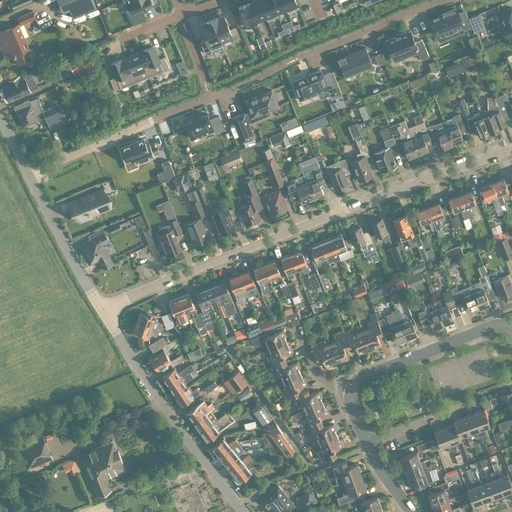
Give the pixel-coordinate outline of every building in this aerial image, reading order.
[(57,0),(62,11),(69,8),(72,15),(95,6),(92,0),(57,0)] [(121,0),(127,13),(132,23),(145,18),(141,8),(150,4),(148,0),(121,0)] [(255,19),(265,15),(258,0),(250,0),(248,1),(255,19)] [(270,0),(258,0),(265,15),(266,20),(277,15),(275,11),(270,0)] [(270,0),(275,11),(285,7),(282,0),(270,0)] [(282,0),(285,7),(286,11),(297,7),(294,0),(282,0)] [(241,23),(244,22),(246,28),(257,23),(255,19),(248,1),(237,5),(241,14),(238,15),(241,23)] [(511,9),(511,6),(498,11),(503,22),(501,23),(507,36),(511,34),(511,9)] [(471,26),(467,17),(466,14),(458,17),(455,8),(429,18),(433,27),(434,30),(437,35),(448,31),(452,30),(452,29),(461,25),(463,30),(471,26)] [(35,17),(32,10),(17,16),(20,23),(35,17)] [(471,26),(473,31),(484,27),(478,12),(467,17),(471,26)] [(231,36),(233,40),(239,37),(234,26),(228,28),(222,13),(216,16),(216,15),(210,18),(220,40),(231,36)] [(205,20),(199,23),(205,38),(199,40),(204,52),(222,44),(220,40),(210,18),(205,20)] [(17,23),(0,30),(0,45),(5,57),(12,54),(13,55),(17,64),(26,60),(22,50),(25,48),(21,39),(23,38),(17,23)] [(394,34),(394,35),(394,36),(393,36),(385,40),(384,40),(391,55),(402,51),(405,56),(417,51),(419,58),(428,55),(421,38),(414,41),(413,41),(413,40),(409,30),(408,30),(399,34),(399,33),(398,33),(398,34),(395,36),(394,34)] [(148,76),(168,67),(164,56),(158,58),(152,45),(142,49),(143,49),(138,51),(148,76)] [(343,54),(336,57),(344,77),(352,74),(350,69),(370,61),(364,46),(343,54)] [(90,61),(86,50),(67,57),(72,69),(90,61)] [(124,57),(134,81),(148,76),(138,51),(124,57)] [(377,64),(383,62),(379,51),(373,54),(377,64)] [(479,56),(481,62),(488,60),(485,53),(479,56)] [(115,75),(109,78),(113,89),(134,81),(124,57),(120,59),(119,58),(110,62),(115,75)] [(427,62),(430,70),(436,67),(433,60),(427,62)] [(455,62),(444,66),(447,73),(452,71),(453,74),(459,71),(455,62)] [(35,83),(30,72),(29,69),(21,72),(22,75),(19,77),(17,74),(8,78),(9,81),(0,84),(0,85),(5,97),(35,83)] [(303,77),(292,81),(300,100),(327,88),(331,98),(341,94),(331,71),(322,75),(319,70),(310,74),(309,72),(302,75),(303,77)] [(416,85),(413,78),(408,80),(411,87),(416,85)] [(101,85),(92,89),(96,99),(106,95),(101,85)] [(243,112),(232,116),(242,141),(242,140),(253,136),(247,122),(245,116),(251,114),(251,116),(268,109),(276,106),(277,105),(271,88),(244,99),(249,111),(244,113),(243,112)] [(502,92),(493,96),(497,106),(502,118),(510,115),(509,112),(510,111),(502,92)] [(23,101),(13,105),(22,126),(41,117),(45,115),(50,127),(67,119),(59,102),(42,109),(36,96),(28,99),(28,98),(23,101)] [(483,116),(489,131),(499,127),(498,125),(504,123),(502,118),(497,106),(493,96),(486,96),(487,107),(480,110),(483,116)] [(462,97),(456,100),(462,114),(468,111),(462,97)] [(369,116),(363,103),(357,106),(362,119),(369,116)] [(471,116),(465,118),(470,131),(476,129),(478,135),(489,131),(483,116),(480,110),(472,113),(473,115),(471,116)] [(211,128),(212,127),(214,131),(223,128),(217,114),(209,118),(207,113),(206,112),(205,113),(198,116),(192,118),(185,121),(184,121),(184,123),(190,135),(189,135),(190,137),(191,136),(211,128)] [(407,127),(410,135),(418,153),(428,149),(425,143),(431,141),(428,135),(428,133),(426,128),(425,125),(419,112),(415,114),(412,116),(416,124),(407,127)] [(452,116),(443,119),(446,126),(453,143),(463,139),(459,130),(464,128),(459,114),(458,112),(452,115),(452,116)] [(324,114),(301,123),(304,131),(327,122),(324,114)] [(294,116),(287,119),(290,126),(297,123),(294,116)] [(408,157),(418,153),(410,135),(407,127),(404,119),(388,125),(392,135),(393,138),(399,136),(400,139),(408,157)] [(446,126),(443,119),(434,123),(433,122),(427,125),(429,129),(433,140),(435,144),(440,142),(442,147),(453,143),(446,126)] [(356,121),(347,125),(352,138),(354,137),(356,142),(360,151),(357,152),(357,153),(356,153),(355,154),(355,155),(355,156),(356,158),(350,160),(358,179),(371,174),(368,166),(366,161),(372,159),(367,148),(361,134),(356,121)] [(330,124),(325,126),(330,137),(334,135),(330,124)] [(388,125),(379,129),(383,139),(384,138),(392,135),(388,125)] [(277,134),(269,137),(272,144),(280,141),(277,134)] [(398,149),(393,138),(392,135),(384,138),(383,139),(382,139),(385,147),(373,152),(380,170),(395,164),(392,156),(390,152),(398,149)] [(143,138),(120,147),(125,160),(133,157),(135,161),(153,155),(148,142),(145,144),(143,138)] [(269,147),(261,150),(265,159),(264,159),(265,162),(267,167),(267,168),(274,186),(283,182),(280,176),(276,165),(273,156),(269,147)] [(231,152),(235,161),(240,159),(237,150),(231,152)] [(306,180),(312,197),(323,193),(320,186),(325,183),(321,172),(316,161),(316,160),(314,156),(298,162),(301,170),(303,173),(306,180)] [(322,158),(316,161),(321,172),(326,169),(327,171),(333,187),(347,182),(344,173),(349,171),(343,157),(336,160),(336,161),(325,165),(322,158)] [(163,169),(166,176),(173,173),(167,158),(160,161),(163,169)] [(211,160),(202,164),(208,180),(218,176),(211,160)] [(182,174),(182,173),(170,178),(175,190),(190,184),(185,172),(182,174)] [(302,201),(312,197),(306,180),(303,173),(289,179),(290,182),(285,184),(291,198),(299,194),(302,201)] [(238,206),(245,224),(259,218),(255,208),(261,205),(256,192),(250,177),(242,180),(248,193),(242,195),(245,203),(238,206)] [(503,177),(491,181),(496,193),(497,198),(500,204),(504,202),(500,192),(507,189),(503,177)] [(491,181),(480,185),(484,198),(490,195),(494,206),(500,204),(497,198),(496,193),(491,181)] [(201,185),(194,188),(198,198),(199,199),(200,203),(207,200),(201,185)] [(78,218),(78,219),(88,215),(90,220),(101,215),(99,211),(109,206),(101,187),(70,200),(71,201),(72,200),(75,206),(74,206),(73,207),(74,208),(78,218)] [(194,188),(190,189),(194,200),(190,201),(196,216),(204,213),(203,209),(200,203),(199,199),(198,198),(194,188)] [(262,205),(266,204),(270,214),(286,207),(278,188),(262,195),(263,196),(259,197),(262,205)] [(463,205),(467,217),(471,215),(467,204),(474,202),(475,201),(470,189),(459,193),(463,205)] [(452,210),(459,207),(463,218),(467,217),(463,205),(459,193),(447,198),(450,205),(452,210)] [(161,226),(159,227),(158,228),(157,230),(157,232),(157,234),(165,254),(179,248),(173,234),(181,231),(175,218),(168,199),(157,204),(158,207),(162,206),(169,223),(165,224),(161,226)] [(431,218),(435,229),(440,227),(438,222),(439,221),(437,215),(442,213),(446,212),(444,205),(440,206),(438,201),(427,205),(431,218)] [(224,204),(210,210),(213,218),(219,232),(234,226),(230,217),(236,215),(232,206),(226,209),(224,204)] [(427,219),(431,230),(435,229),(431,218),(427,205),(415,210),(419,222),(427,219)] [(140,225),(148,245),(154,242),(142,212),(132,216),(136,226),(140,225)] [(413,234),(409,224),(408,224),(404,214),(392,219),(399,234),(400,239),(406,237),(407,241),(414,245),(416,244),(421,258),(427,256),(427,255),(426,254),(424,249),(420,237),(414,240),(412,234),(413,234)] [(381,217),(370,221),(375,235),(381,233),(383,240),(389,238),(381,217)] [(458,217),(450,220),(453,227),(461,224),(458,217)] [(184,223),(189,236),(191,235),(194,243),(209,237),(201,218),(195,221),(194,219),(184,223)] [(108,227),(110,233),(121,228),(118,222),(108,227)] [(359,242),(362,248),(365,255),(370,253),(372,260),(379,258),(372,241),(366,243),(359,225),(355,227),(354,225),(353,225),(349,227),(349,228),(349,229),(348,229),(354,244),(359,242)] [(101,227),(95,230),(95,231),(87,235),(89,238),(79,244),(89,263),(98,259),(102,267),(112,263),(107,254),(102,243),(108,240),(101,227)] [(500,231),(493,233),(496,239),(502,236),(501,233),(500,231)] [(340,232),(330,236),(336,252),(346,248),(345,246),(349,245),(346,236),(342,237),(340,232)] [(336,252),(330,236),(320,240),(326,256),(328,261),(332,259),(333,261),(338,259),(336,252)] [(511,253),(505,237),(497,240),(504,258),(505,257),(511,254),(511,253)] [(328,261),(326,256),(320,240),(309,244),(313,254),(310,255),(315,267),(328,262),(328,261)] [(397,242),(388,246),(395,262),(403,258),(397,242)] [(444,250),(447,258),(462,252),(459,244),(444,250)] [(490,244),(478,248),(481,255),(492,250),(490,244)] [(430,247),(424,249),(426,254),(427,255),(432,253),(430,247)] [(300,266),(303,272),(308,270),(300,248),(290,252),(296,268),(300,266)] [(290,252),(279,256),(286,272),(288,278),(293,276),(291,269),(296,268),(290,252)] [(273,288),(272,284),(278,281),(283,294),(289,292),(285,282),(283,279),(281,279),(273,258),(263,263),(269,278),(273,288)] [(263,263),(253,267),(261,287),(262,292),(273,288),(269,278),(263,263)] [(258,295),(248,268),(238,272),(244,287),(246,293),(248,299),(258,295)] [(502,295),(503,297),(511,294),(511,292),(511,291),(511,287),(506,273),(497,277),(495,270),(486,273),(489,281),(493,279),(499,296),(502,295)] [(231,275),(227,277),(236,297),(237,302),(242,300),(241,295),(246,293),(244,287),(238,272),(237,273),(237,272),(235,271),(232,273),(231,274),(231,275)] [(306,274),(312,288),(317,286),(319,285),(314,271),(306,274)] [(318,274),(323,289),(331,286),(325,271),(318,274)] [(415,282),(412,274),(404,277),(408,285),(415,282)] [(489,287),(484,274),(478,276),(479,280),(469,284),(478,307),(488,303),(483,290),(489,287)] [(223,278),(213,282),(219,297),(224,295),(226,301),(231,299),(223,278)] [(292,280),(285,282),(289,292),(290,296),(297,294),(292,280)] [(226,314),(219,297),(213,282),(203,286),(209,301),(215,299),(221,316),(226,314)] [(457,290),(455,285),(449,287),(449,289),(455,303),(464,300),(468,311),(478,307),(469,284),(460,288),(460,289),(457,290)] [(366,291),(363,285),(352,289),(355,295),(366,291)] [(204,324),(210,321),(211,321),(206,309),(212,307),(209,301),(203,286),(194,290),(202,311),(199,312),(204,324)] [(372,289),(367,291),(369,299),(375,297),(372,289)] [(448,308),(456,305),(455,303),(449,289),(441,292),(443,296),(433,300),(442,323),(452,319),(448,308)] [(349,291),(343,293),(342,295),(344,300),(349,298),(352,297),(349,291)] [(178,296),(184,311),(189,309),(196,327),(197,326),(199,334),(207,331),(199,312),(196,313),(188,292),(178,296)] [(186,333),(184,328),(180,319),(181,319),(179,313),(184,311),(178,296),(168,300),(177,321),(174,325),(174,327),(178,333),(179,335),(186,333)] [(412,317),(417,314),(418,314),(413,303),(412,300),(406,302),(412,317)] [(434,326),(435,327),(436,328),(440,326),(440,325),(440,324),(442,323),(433,300),(423,304),(422,300),(413,303),(418,314),(417,314),(419,318),(422,325),(430,322),(432,327),(434,326)] [(406,338),(407,337),(408,338),(409,338),(414,336),(415,335),(414,334),(416,334),(414,328),(409,317),(403,320),(398,307),(394,309),(406,338)] [(289,312),(293,324),(298,322),(297,318),(299,317),(296,309),(289,312)] [(406,338),(394,309),(390,310),(391,311),(384,313),(389,325),(395,342),(397,341),(397,342),(398,343),(404,340),(404,339),(404,338),(406,338)] [(145,312),(140,311),(137,321),(158,328),(160,329),(162,322),(155,320),(157,315),(146,311),(145,312)] [(166,328),(174,325),(168,312),(161,315),(166,328)] [(293,324),(289,312),(283,314),(284,316),(287,323),(288,326),(293,324)] [(274,328),(287,323),(284,316),(271,320),(274,328)] [(380,330),(381,332),(382,332),(388,330),(387,328),(383,317),(376,319),(379,328),(380,330)] [(258,323),(261,331),(272,326),(269,318),(258,323)] [(361,329),(368,347),(373,345),(374,347),(380,344),(376,335),(381,333),(381,332),(376,319),(376,318),(366,322),(368,327),(361,329)] [(138,334),(148,337),(150,332),(156,334),(158,328),(137,321),(133,330),(139,332),(138,334)] [(245,326),(246,328),(249,337),(261,331),(260,328),(257,321),(245,326)] [(243,327),(233,331),(236,339),(246,335),(243,327)] [(348,345),(354,343),(357,353),(364,351),(363,349),(368,347),(361,329),(354,332),(352,327),(343,331),(342,329),(348,345)] [(265,341),(268,348),(286,340),(283,335),(285,334),(282,328),(263,336),(262,332),(250,338),(253,346),(265,341)] [(332,332),(335,339),(328,342),(335,360),(340,358),(341,360),(347,357),(343,348),(348,345),(342,329),(332,332)] [(152,351),(166,343),(163,337),(162,336),(148,344),(152,351)] [(163,349),(150,358),(156,369),(169,361),(172,365),(183,358),(180,353),(170,360),(164,350),(174,344),(171,340),(161,346),(163,349)] [(271,354),(266,356),(270,366),(285,359),(283,354),(292,350),(290,344),(288,345),(286,340),(268,348),(271,354)] [(330,362),(335,360),(328,342),(321,345),(319,340),(310,344),(315,359),(321,356),(324,366),(331,364),(330,362)] [(223,350),(220,345),(214,350),(217,354),(223,350)] [(186,352),(189,360),(202,354),(199,347),(186,352)] [(254,368),(250,357),(243,360),(248,371),(254,368)] [(285,359),(270,366),(274,375),(279,373),(282,380),(300,372),(298,367),(300,366),(297,360),(287,364),(285,359)] [(176,371),(173,367),(161,376),(161,377),(160,378),(163,382),(164,381),(167,385),(180,377),(193,368),(196,366),(194,362),(191,364),(190,362),(176,371)] [(173,394),(186,386),(183,382),(197,373),(193,368),(180,377),(167,385),(170,389),(169,390),(172,394),(173,393),(173,394)] [(239,387),(247,381),(239,369),(228,377),(237,389),(239,387)] [(293,395),(292,395),(300,392),(300,391),(298,387),(307,382),(304,376),(303,377),(300,372),(282,380),(285,387),(280,389),(285,399),(293,395)] [(216,385),(213,380),(203,387),(206,392),(216,385)] [(190,391),(186,386),(173,394),(174,395),(173,396),(176,400),(177,400),(180,404),(193,395),(199,391),(196,387),(190,391)] [(237,394),(241,401),(252,393),(248,386),(237,394)] [(300,391),(300,392),(292,395),(293,395),(297,404),(301,402),(304,409),(323,401),(320,396),(322,395),(320,389),(310,393),(308,388),(300,391)] [(509,408),(511,407),(511,389),(488,398),(490,403),(506,398),(509,408)] [(188,417),(191,421),(192,421),(192,422),(205,412),(209,409),(202,400),(185,412),(189,417),(188,417)] [(325,406),(323,401),(304,409),(307,416),(302,418),(306,427),(321,421),(319,415),(329,411),(326,405),(325,406)] [(260,404),(251,411),(260,424),(269,418),(260,404)] [(511,407),(509,408),(511,415),(511,416),(497,422),(499,430),(505,428),(511,425),(511,407)] [(489,425),(483,408),(473,412),(481,435),(485,434),(483,427),(489,425)] [(196,427),(199,431),(211,422),(216,418),(209,409),(205,412),(192,422),(193,422),(192,423),(195,427),(196,427)] [(224,412),(211,422),(199,431),(202,435),(201,435),(204,440),(205,439),(206,440),(218,431),(215,426),(227,417),(224,413),(224,412)] [(463,416),(469,432),(475,430),(477,437),(481,435),(473,412),(463,416)] [(452,420),(453,423),(459,436),(465,434),(467,440),(471,439),(469,432),(463,416),(452,420)] [(255,426),(254,420),(243,422),(244,428),(255,426)] [(333,422),(323,426),(321,421),(306,427),(311,437),(315,435),(318,441),(336,434),(334,428),(336,428),(333,422)] [(268,435),(281,432),(282,432),(275,422),(267,424),(260,425),(262,436),(268,435)] [(453,423),(443,426),(452,449),(456,448),(453,441),(460,439),(459,436),(453,423)] [(448,451),(452,449),(443,426),(433,430),(439,446),(445,444),(448,451)] [(302,438),(297,431),(291,434),(296,440),(302,438)] [(268,435),(275,444),(288,443),(281,432),(268,435)] [(50,456),(41,434),(17,445),(26,467),(50,456)] [(338,439),(336,434),(318,441),(321,448),(317,450),(321,460),(335,454),(333,448),(342,444),(340,438),(338,439)] [(227,443),(222,437),(211,446),(211,448),(214,452),(215,452),(218,455),(239,438),(236,435),(227,443)] [(233,450),(238,447),(237,445),(241,442),(239,438),(218,455),(221,459),(220,460),(223,464),(224,463),(224,464),(236,454),(233,450)] [(83,461),(96,494),(110,488),(106,477),(124,469),(119,459),(121,458),(117,449),(116,449),(111,439),(80,452),(83,461)] [(415,444),(418,450),(431,445),(429,439),(415,444)] [(295,453),(288,443),(275,444),(283,455),(295,453)] [(485,446),(487,452),(494,450),(492,444),(485,446)] [(399,457),(403,467),(419,461),(416,451),(399,457)] [(241,460),(236,454),(224,464),(225,465),(224,465),(227,469),(228,469),(231,472),(251,457),(249,453),(241,460)] [(241,479),(245,485),(255,478),(247,468),(256,460),(252,455),(231,472),(234,476),(233,477),(236,482),(238,480),(238,481),(241,479)] [(484,457),(478,459),(480,465),(486,463),(484,457)] [(341,461),(330,465),(334,476),(337,483),(338,482),(344,480),(360,474),(355,462),(347,465),(344,459),(341,461)] [(419,461),(403,467),(407,477),(423,471),(427,469),(436,466),(435,462),(429,464),(425,466),(423,459),(419,461)] [(491,464),(494,470),(502,493),(506,492),(511,490),(511,489),(511,487),(506,473),(500,475),(498,468),(495,462),(491,464)] [(471,470),(471,472),(482,501),(492,497),(486,480),(480,483),(477,476),(475,468),(471,470)] [(319,478),(316,469),(308,472),(311,480),(319,478)] [(409,485),(410,487),(427,481),(431,480),(427,469),(423,471),(407,477),(407,479),(406,480),(407,485),(409,485)] [(445,481),(449,479),(458,476),(456,470),(442,475),(445,481)] [(486,480),(492,497),(502,493),(494,470),(490,471),(492,478),(486,480)] [(472,486),(465,488),(467,491),(470,501),(471,504),(482,501),(471,472),(467,473),(469,479),(472,486)] [(340,495),(337,497),(339,503),(342,501),(354,497),(352,491),(364,486),(360,474),(344,480),(338,482),(343,494),(340,495)] [(435,491),(427,494),(430,504),(447,498),(443,488),(448,486),(446,481),(445,481),(433,485),(435,491)] [(277,484),(260,498),(271,511),(282,511),(293,503),(277,484)] [(319,499),(311,490),(300,499),(308,508),(319,499)] [(0,498),(0,511),(6,511),(16,509),(11,495),(0,498)] [(361,501),(359,495),(346,500),(348,506),(354,504),(356,509),(356,511),(362,511),(363,511),(380,506),(376,495),(361,501)] [(447,498),(430,504),(433,511),(440,511),(451,508),(447,498)]
